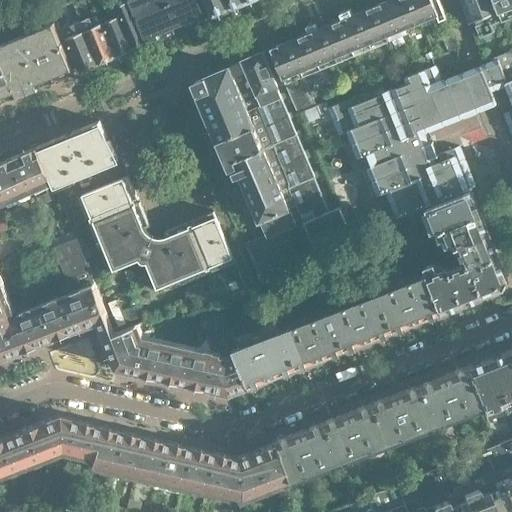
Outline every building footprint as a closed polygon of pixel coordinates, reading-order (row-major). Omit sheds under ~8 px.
[(146,42),(128,0),(122,0),(124,2),(118,4),(136,47),(146,42)] [(212,15),(206,0),(128,0),(146,42),(147,42),(159,37),(158,34),(199,16),(200,20),(212,15)] [(229,8),(225,0),(206,0),(212,15),(229,8)] [(411,32),(397,0),(387,0),(378,4),(393,39),(411,32)] [(429,24),(418,0),(397,0),(411,32),(429,24)] [(447,17),(439,0),(418,0),(429,24),(447,17)] [(504,19),(496,0),(460,0),(470,23),(480,19),(481,23),(479,24),(484,35),(497,29),(494,23),(504,19)] [(511,15),(511,0),(496,0),(504,19),(511,15)] [(136,47),(118,4),(108,9),(112,19),(103,23),(117,55),(136,47)] [(393,39),(378,4),(360,11),(375,46),(393,39)] [(375,46),(360,11),(342,18),(357,54),(375,46)] [(117,55),(103,23),(94,26),(90,16),(80,20),(99,63),(117,55)] [(357,54),(342,18),(324,26),(339,61),(357,54)] [(99,63),(80,20),(62,28),(79,71),(99,63)] [(74,72),(54,21),(7,40),(28,91),(74,72)] [(339,61),(324,26),(306,33),(321,69),(339,61)] [(321,69),(306,33),(288,41),(303,76),(304,75),(321,69)] [(0,101),(28,91),(7,40),(0,43),(0,101)] [(303,76),(288,41),(270,48),(297,111),(316,103),(304,75),(303,76)] [(469,172),(464,160),(465,159),(465,158),(463,159),(459,147),(460,146),(459,145),(437,154),(432,143),(433,142),(433,141),(427,143),(422,131),(491,104),(495,102),(494,101),(496,100),(491,89),(492,88),(496,98),(498,98),(494,89),(497,87),(496,86),(507,82),(511,96),(511,109),(504,112),(505,114),(506,113),(511,129),(511,49),(485,60),(486,64),(482,65),(481,64),(480,65),(480,66),(478,67),(441,81),(440,79),(441,79),(441,77),(440,78),(435,66),(436,66),(436,64),(405,76),(406,78),(407,77),(409,83),(385,92),(382,87),(384,87),(383,85),(329,107),(329,108),(330,108),(335,119),(334,120),(334,121),(336,120),(340,132),(339,133),(340,134),(349,130),(354,142),(353,142),(353,144),(354,143),(359,155),(358,155),(358,157),(368,153),(373,165),(367,167),(368,168),(369,168),(374,179),(373,180),(373,181),(374,180),(379,192),(378,193),(378,194),(388,190),(393,202),(392,202),(392,204),(393,203),(398,215),(397,215),(397,217),(475,185),(475,184),(474,185),(469,173),(470,172),(470,171),(469,172)] [(280,94),(262,52),(262,51),(241,60),(239,61),(231,65),(229,65),(289,207),(295,204),(288,186),(288,184),(287,179),(281,162),(272,141),(264,123),(256,105),(280,94)] [(289,207),(229,65),(207,75),(192,81),(217,141),(218,141),(229,169),(232,168),(235,177),(241,174),(266,234),(245,242),(246,243),(262,285),(265,284),(289,274),(299,270),(283,230),(296,225),(289,207)] [(288,113),(280,94),(256,105),(264,123),(288,113)] [(296,131),(288,113),(264,123),(272,141),(296,131)] [(116,158),(100,119),(39,144),(39,145),(38,145),(51,177),(54,184),(116,158)] [(305,152),(296,131),(272,141),(281,162),(305,152)] [(51,177),(38,145),(13,156),(27,188),(51,177)] [(314,174),(305,152),(281,162),(287,179),(288,184),(312,174),(314,174)] [(27,188),(13,156),(0,161),(0,193),(2,199),(27,188)] [(138,197),(129,174),(82,194),(92,218),(134,201),(133,200),(138,197)] [(321,195),(312,174),(288,184),(288,186),(295,204),(296,205),(321,195)] [(481,213),(473,193),(429,210),(437,230),(481,213)] [(327,210),(321,195),(296,205),(295,204),(289,207),(296,225),(304,221),(303,221),(327,211),(327,210)] [(149,224),(140,201),(134,203),(134,201),(92,218),(102,243),(144,226),(149,224)] [(348,235),(336,206),(327,210),(327,211),(303,221),(304,221),(315,248),(348,235)] [(233,256),(214,210),(191,219),(194,225),(192,226),(209,267),(233,256)] [(489,233),(481,213),(437,230),(441,239),(447,237),(450,244),(456,247),(459,246),(489,233)] [(209,267),(192,226),(190,226),(188,221),(165,230),(167,235),(184,277),(209,267)] [(142,262),(154,235),(151,234),(148,232),(147,230),(146,229),(145,228),(144,226),(102,243),(113,270),(139,259),(141,261),(142,262)] [(82,251),(74,230),(48,241),(56,261),(82,251)] [(498,255),(489,233),(459,246),(466,263),(472,266),(498,255)] [(184,277),(167,235),(165,236),(163,237),(160,237),(157,236),(155,236),(154,235),(142,262),(143,262),(147,263),(157,288),(184,277)] [(508,280),(498,255),(472,266),(484,295),(494,291),(493,290),(503,286),(503,287),(505,287),(506,285),(505,285),(507,281),(507,282),(508,280)] [(463,303),(451,269),(446,267),(438,269),(435,261),(425,264),(428,273),(442,310),(443,311),(463,303)] [(484,295),(472,266),(466,263),(451,269),(463,303),(484,295)] [(442,310),(428,273),(404,283),(418,320),(442,310)] [(238,288),(235,281),(229,283),(232,291),(238,288)] [(232,291),(229,283),(223,286),(226,293),(232,291)] [(418,320),(404,283),(379,292),(394,329),(418,320)] [(113,333),(96,286),(69,297),(81,327),(99,321),(116,367),(145,373),(152,342),(140,339),(135,325),(113,333)] [(226,293),(223,286),(217,288),(220,295),(226,293)] [(220,295),(217,288),(211,290),(214,298),(220,295)] [(214,298),(211,290),(206,293),(209,300),(214,298)] [(12,315),(3,292),(0,293),(0,320),(2,320),(3,323),(11,320),(12,315)] [(394,329),(379,292),(355,301),(370,339),(394,329)] [(209,300),(206,293),(200,295),(203,302),(209,300)] [(81,327),(69,297),(42,307),(53,338),(81,327)] [(118,306),(116,300),(108,303),(111,309),(118,306)] [(370,339),(355,301),(331,311),(346,348),(370,339)] [(120,312),(118,306),(111,309),(113,315),(120,312)] [(53,338),(42,307),(16,317),(15,321),(26,349),(53,338)] [(171,315),(168,308),(162,310),(165,318),(171,315)] [(165,318),(162,310),(156,313),(159,320),(165,318)] [(346,348),(331,311),(307,320),(321,357),(346,348)] [(123,318),(120,312),(113,315),(115,321),(123,318)] [(159,320),(156,313),(150,315),(153,323),(159,320)] [(153,323),(150,315),(144,318),(147,325),(153,323)] [(125,324),(123,318),(115,321),(117,327),(125,324)] [(0,358),(26,349),(15,321),(11,320),(3,323),(2,320),(0,320),(0,358)] [(321,357),(307,320),(283,329),(297,366),(321,357)] [(297,366),(283,329),(259,339),(273,376),(297,366)] [(273,376),(259,339),(234,348),(237,356),(249,385),(273,376)] [(169,379),(176,347),(152,342),(145,373),(169,379)] [(193,384),(200,352),(176,347),(169,379),(193,384)] [(511,399),(511,372),(504,351),(484,358),(502,403),(511,399)] [(217,389),(224,358),(200,352),(193,384),(217,389)] [(249,385),(237,356),(235,357),(225,355),(224,358),(217,389),(230,392),(249,385)] [(502,403),(484,358),(464,366),(479,404),(482,411),(502,403)] [(479,404),(464,366),(441,375),(449,395),(458,392),(465,409),(479,404)] [(465,409),(458,392),(449,395),(441,375),(416,385),(430,422),(465,409)] [(430,422),(416,385),(391,395),(398,415),(389,418),(396,436),(430,422)] [(396,436),(389,418),(398,415),(391,395),(367,404),(382,441),(396,436)] [(382,441),(367,404),(344,413),(352,433),(361,429),(367,447),(382,441)] [(369,451),(367,447),(361,429),(352,433),(344,413),(319,423),(333,460),(350,453),(357,470),(370,466),(364,452),(369,451)] [(68,451),(75,419),(56,414),(34,423),(46,453),(59,448),(60,449),(68,451)] [(89,463),(98,424),(75,419),(68,451),(90,456),(88,463),(89,463)] [(46,453),(34,423),(9,432),(21,463),(46,453)] [(333,460),(319,423),(294,433),(301,452),(292,456),(299,473),(333,460)] [(112,468),(121,429),(98,424),(89,463),(112,468)] [(134,473),(143,434),(121,429),(112,468),(134,473)] [(0,471),(21,463),(9,432),(0,435),(0,471)] [(299,473),(292,456),(301,452),(294,433),(270,441),(285,479),(299,473)] [(157,479),(166,440),(143,434),(134,473),(157,479)] [(511,511),(511,437),(473,453),(495,511),(511,511)] [(180,484),(189,445),(166,440),(157,479),(180,484)] [(285,479),(270,441),(248,450),(256,470),(254,471),(261,488),(285,479)] [(203,489),(212,450),(189,445),(180,484),(203,489)] [(226,494),(235,455),(212,450),(203,489),(226,494)] [(261,488),(254,471),(256,470),(248,450),(235,455),(226,494),(227,495),(231,493),(234,499),(261,488)] [(495,511),(473,453),(443,465),(460,511),(495,511)] [(460,511),(443,465),(428,471),(443,511),(460,511)] [(443,511),(428,471),(413,477),(426,511),(443,511)] [(426,511),(413,477),(397,483),(402,494),(408,511),(426,511)] [(371,506),(402,494),(397,483),(367,495),(371,506)] [(373,511),(371,506),(367,495),(336,507),(337,511),(373,511)]
